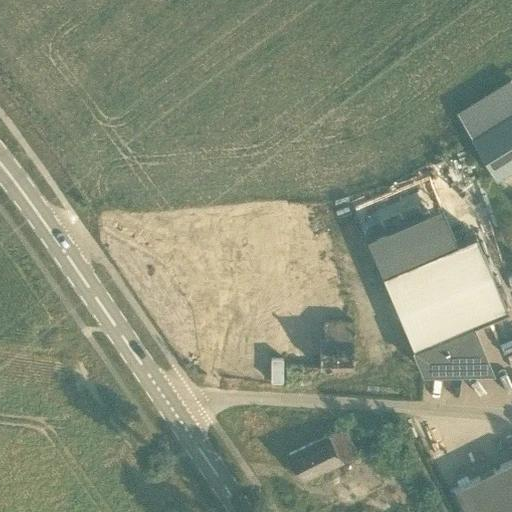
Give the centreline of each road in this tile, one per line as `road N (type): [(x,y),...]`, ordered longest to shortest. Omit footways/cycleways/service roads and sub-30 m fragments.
road 1 (unclassified): [(511,410),(239,394),(178,419)]
road 2 (secondary): [(178,419),(0,165)]
